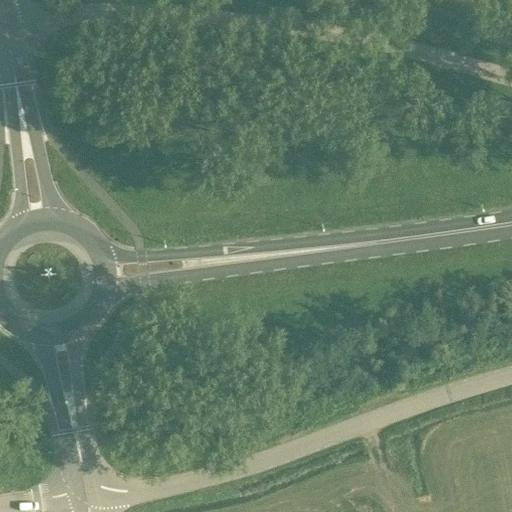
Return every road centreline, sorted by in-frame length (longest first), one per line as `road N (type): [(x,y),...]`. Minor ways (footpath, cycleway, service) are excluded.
road 1 (unclassified): [(3,21),(259,24),(511,84)]
road 2 (unclassified): [(94,487),(145,493),(511,382)]
road 3 (primary): [(273,255),(511,225)]
road 4 (primary): [(99,293),(273,255)]
road 5 (primary): [(273,255),(99,258)]
road 6 (unclassified): [(54,220),(15,88)]
road 7 (unclassified): [(15,88),(21,225)]
